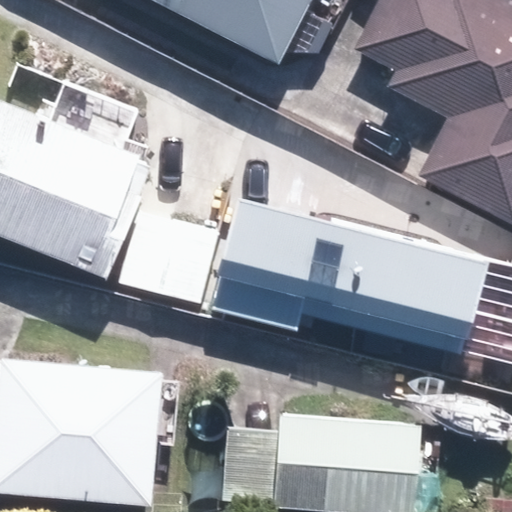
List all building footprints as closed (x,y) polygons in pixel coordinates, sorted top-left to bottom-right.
[(153,0),(276,63),(308,0),(153,0)] [(379,0),(354,48),(396,69),(388,85),(451,118),(420,178),(511,225),(511,3),(505,0),(379,0)] [(0,101),(0,236),(102,277),(149,161),(0,101)] [(482,259),(236,199),(217,275),(220,276),(212,309),(297,330),(301,315),(458,353),(482,259)] [(217,233),(137,212),(118,282),(199,303),(217,233)] [(0,357),(0,360),(0,491),(148,505),(159,371),(0,357)] [(228,429),(224,500),(406,511),(410,511),(416,428),(282,419),(281,433),(228,429)]
